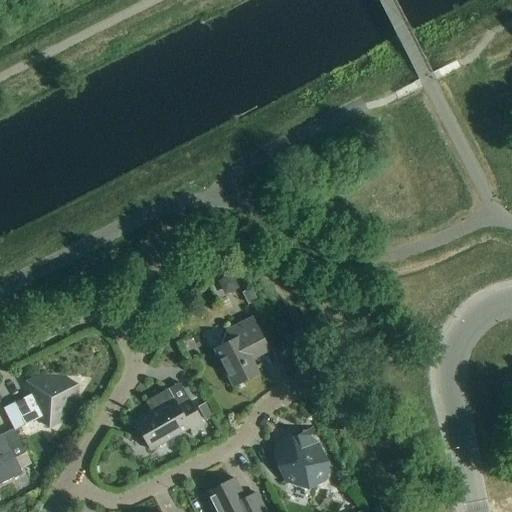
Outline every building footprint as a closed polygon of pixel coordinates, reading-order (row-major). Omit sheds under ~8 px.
[(223,291),(229,293),(238,289),(231,276),(218,283),(223,291)] [(250,289),(241,294),(247,306),(257,302),(250,289)] [(214,350),(233,388),(259,376),(251,360),(269,351),(253,318),(226,332),(221,347),(214,350)] [(14,404),(25,427),(36,421),(63,422),(76,402),(64,377),(40,376),(25,399),(14,404)] [(145,403),(152,413),(134,423),(150,451),(189,429),(191,433),(204,426),(190,402),(178,408),(168,390),(145,403)] [(200,411),(206,422),(213,417),(207,407),(200,411)] [(22,447),(16,436),(13,430),(0,436),(0,485),(22,474),(15,459),(25,454),(22,447)] [(275,460),(286,481),(308,488),(324,480),(328,468),(316,444),(302,438),(297,440),(294,435),(276,444),(275,460)] [(206,494),(214,511),(264,511),(261,504),(257,495),(245,501),(235,480),(206,494)]
